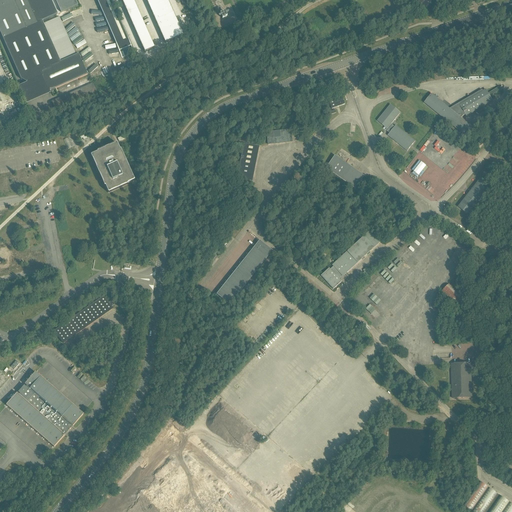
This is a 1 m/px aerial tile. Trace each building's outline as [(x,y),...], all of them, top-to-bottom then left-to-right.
[(43,76),(50,91),(87,75),(79,54),(61,62),(42,21),(57,14),(51,0),(0,0),(0,32),(21,80),(27,83),(43,76)] [(55,0),(61,13),(78,5),(75,0),(55,0)] [(104,0),(97,3),(99,8),(107,5),(104,0)] [(133,0),(129,0),(123,3),(125,9),(135,4),(133,0)] [(416,0),(430,12),(440,0),(416,0)] [(157,1),(148,5),(150,11),(160,7),(157,1)] [(169,2),(160,7),(162,12),(171,8),(169,2)] [(97,3),(90,6),(92,11),(99,8),(97,3)] [(135,4),(125,9),(127,14),(137,10),(135,4)] [(160,7),(150,11),(153,16),(162,12),(160,7)] [(171,8),(162,12),(164,17),(174,13),(171,8)] [(137,10),(127,14),(130,20),(140,15),(137,10)] [(162,12),(153,16),(155,22),(164,17),(162,12)] [(87,13),(79,17),(82,22),(89,19),(87,13)] [(174,13),(164,17),(167,23),(176,19),(174,13)] [(140,15),(130,20),(132,25),(142,21),(140,15)] [(79,17),(72,20),(74,25),(82,22),(79,17)] [(164,17),(155,22),(158,27),(167,23),(164,17)] [(176,19),(167,23),(169,28),(178,24),(176,19)] [(142,21),(132,25),(135,31),(145,26),(142,21)] [(167,23),(158,27),(160,32),(169,28),(167,23)] [(178,24),(169,28),(172,34),(181,30),(178,24)] [(145,26),(135,31),(137,36),(147,32),(145,26)] [(169,28),(160,32),(163,38),(172,34),(169,28)] [(181,30),(172,34),(174,40),(183,36),(181,30)] [(147,32),(137,36),(140,42),(150,37),(147,32)] [(172,34),(163,38),(165,44),(174,40),(172,34)] [(150,37),(140,42),(142,47),(152,43),(150,37)] [(152,43),(142,47),(144,53),(155,48),(152,43)] [(108,63),(101,66),(103,71),(110,68),(108,63)] [(101,66),(93,69),(96,74),(103,71),(101,66)] [(459,104),(450,109),(431,94),(424,103),(465,136),(472,127),(462,118),(463,116),(465,115),(466,117),(493,101),(490,97),(500,91),(498,87),(488,93),(485,88),(458,103),(459,104)] [(345,105),(342,97),(329,102),(331,109),(345,105)] [(400,101),(394,108),(390,105),(377,121),(384,128),(383,129),(389,134),(388,136),(407,152),(415,142),(396,126),(395,127),(391,124),(400,113),(397,110),(399,108),(406,114),(404,116),(418,128),(424,120),(400,101)] [(267,145),(292,142),(291,129),(266,132),(267,145)] [(108,193),(134,181),(117,144),(92,156),(108,193)] [(244,144),(244,145),(237,178),(252,182),(259,147),(244,144)] [(355,189),(364,176),(335,156),(325,169),(355,189)] [(481,178),(458,207),(468,215),(491,186),(481,178)] [(364,236),(354,245),(332,265),(334,267),(330,270),(329,268),(321,276),(333,289),(341,282),(339,279),(342,276),(343,277),(380,243),(370,231),(364,236)] [(222,244),(226,247),(232,239),(227,236),(222,244)] [(260,267),(265,261),(273,251),(260,240),(217,294),(230,305),(251,279),(260,267)] [(449,284),(442,292),(461,311),(469,303),(449,284)] [(112,300),(109,303),(104,296),(54,331),(63,344),(113,309),(112,307),(115,305),(112,300)] [(16,361),(11,367),(14,370),(19,364),(16,361)] [(472,363),(451,364),(452,399),(473,399),(472,384),(474,384),(474,383),(472,383),(472,381),(474,381),(474,378),(472,378),(472,373),(477,373),(477,365),(472,365),(472,363)] [(31,372),(24,381),(26,383),(33,374),(31,372)] [(35,373),(7,406),(54,448),(83,415),(35,373)] [(254,511),(173,442),(113,511),(254,511)] [(484,511),(497,494),(480,481),(463,505),(472,511),(484,511)] [(511,511),(511,504),(500,496),(489,511),(511,511)]
